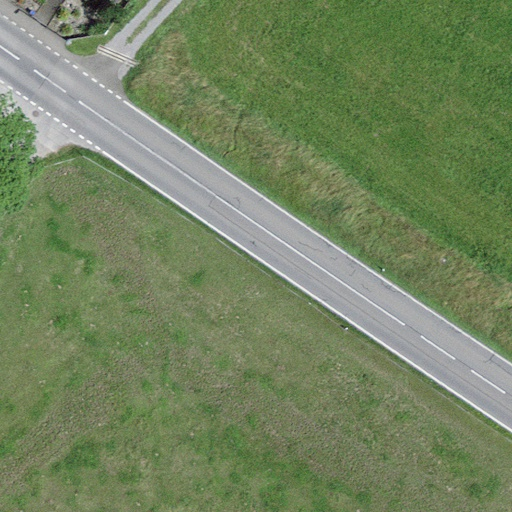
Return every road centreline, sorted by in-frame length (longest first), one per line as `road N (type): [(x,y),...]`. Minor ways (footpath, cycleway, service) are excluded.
road 1 (secondary): [(511,390),(0,45)]
road 2 (track): [(0,177),(162,0)]
